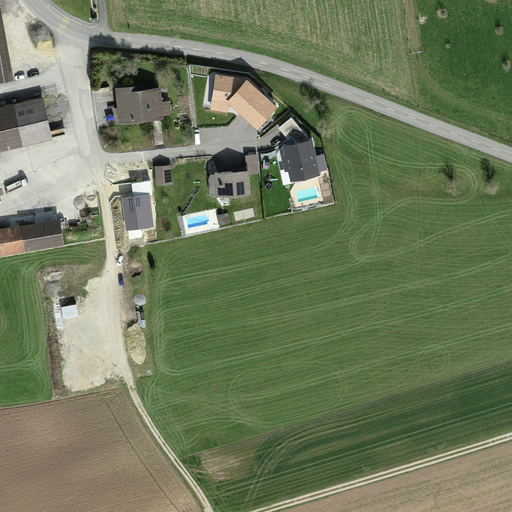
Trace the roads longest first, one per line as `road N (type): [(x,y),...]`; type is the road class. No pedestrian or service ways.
road 1 (tertiary): [(31,0),(71,30),(267,64),(511,157)]
road 2 (track): [(71,30),(115,259),(125,377),(135,407),(206,511)]
road 3 (track): [(263,511),(511,436)]
